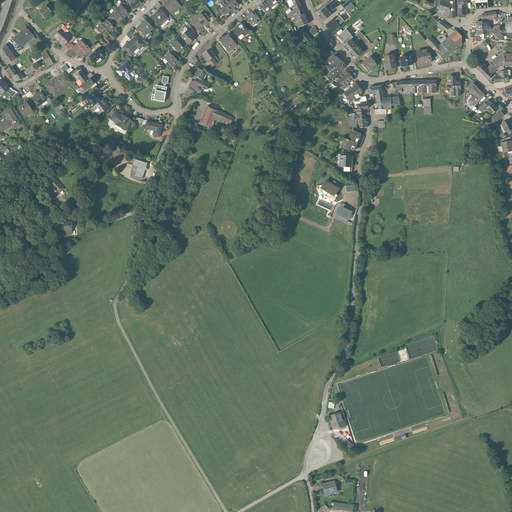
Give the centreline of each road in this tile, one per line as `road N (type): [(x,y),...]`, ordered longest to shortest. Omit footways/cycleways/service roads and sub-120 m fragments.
road 1 (track): [(136,218),(114,308),(119,326),(225,511)]
road 2 (residential): [(355,241),(359,161),(372,121),(366,82)]
road 3 (residential): [(254,0),(194,49),(177,81),(179,112)]
